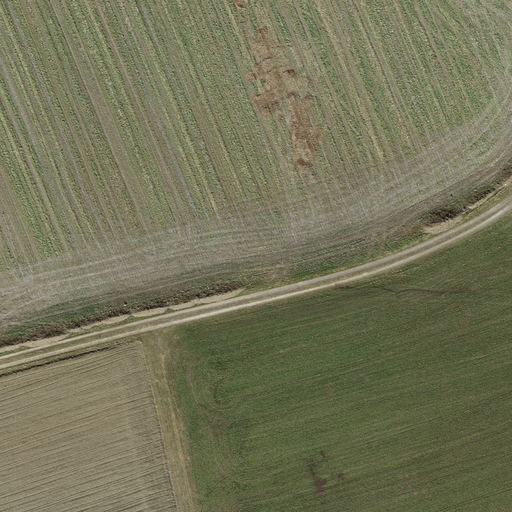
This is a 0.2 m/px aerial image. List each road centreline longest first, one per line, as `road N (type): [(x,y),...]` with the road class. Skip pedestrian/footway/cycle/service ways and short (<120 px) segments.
road 1 (track): [(0,366),(173,321),(497,213),(511,199)]
road 2 (track): [(201,511),(169,367),(173,321)]
